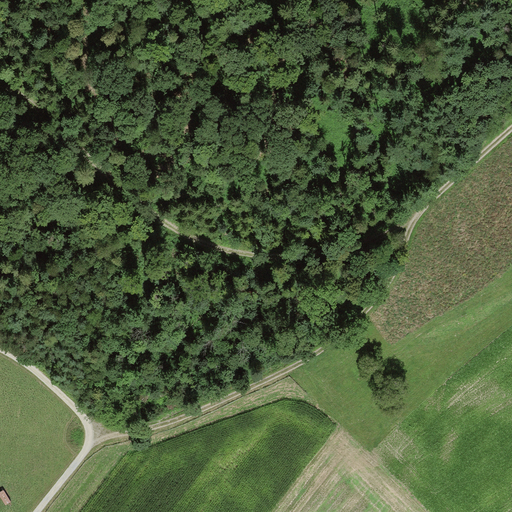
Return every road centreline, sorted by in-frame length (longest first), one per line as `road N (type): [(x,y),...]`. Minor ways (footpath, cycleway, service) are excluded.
road 1 (track): [(91,439),(185,416),(296,368),(363,314),(390,279),(414,215),(511,136)]
road 2 (track): [(0,81),(27,96),(145,207),(222,248),(332,252),(369,243),(414,215)]
road 3 (track): [(0,349),(81,416),(91,439)]
